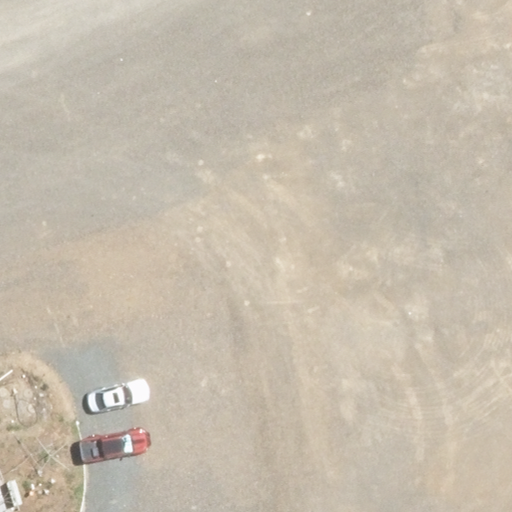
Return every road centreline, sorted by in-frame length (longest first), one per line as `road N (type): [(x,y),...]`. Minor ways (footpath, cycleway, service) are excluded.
road 1 (unknown): [(137,511),(5,0)]
road 2 (unknown): [(260,511),(511,424)]
